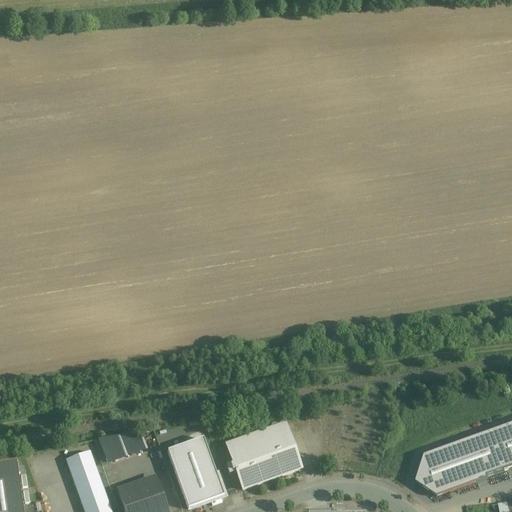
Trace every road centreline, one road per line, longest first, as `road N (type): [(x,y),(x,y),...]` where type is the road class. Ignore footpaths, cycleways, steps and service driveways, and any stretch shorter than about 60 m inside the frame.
road 1 (track): [(0,426),(511,341)]
road 2 (residential): [(261,511),(333,490),(379,495),(409,511)]
